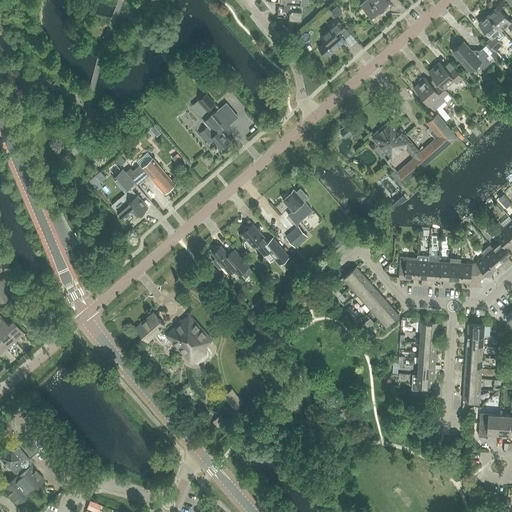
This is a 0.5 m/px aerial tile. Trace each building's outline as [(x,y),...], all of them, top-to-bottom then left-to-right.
[(364,0),(359,4),(372,18),(390,2),(387,0),(364,0)] [(290,10),(290,17),(302,18),(303,3),(291,2),(285,2),(285,6),(279,5),(278,10),(290,10)] [(337,6),(331,12),(336,18),(342,12),(337,6)] [(497,7),(488,15),(501,30),(507,25),(511,30),(511,19),(510,21),(497,7)] [(501,30),(488,15),(478,23),(491,38),(487,42),(494,50),(502,43),(495,35),(501,30)] [(324,40),(317,46),(321,51),(326,57),(345,40),(340,34),(346,29),(343,26),(335,17),(327,24),(330,27),(320,36),(324,40)] [(463,41),(451,51),(468,71),(478,63),(482,68),(490,62),(480,50),(474,54),(463,41)] [(494,50),(491,54),(497,61),(501,58),(494,50)] [(429,72),(439,84),(444,89),(444,88),(454,80),(456,83),(462,77),(454,68),(449,74),(443,67),(439,63),(429,72)] [(444,89),(439,84),(434,89),(425,78),(424,79),(423,78),(421,78),(419,80),(419,82),(420,83),(415,87),(416,89),(415,90),(415,92),(417,94),(419,94),(420,93),(429,104),(429,103),(434,109),(444,100),(442,98),(448,93),(444,88),(444,89)] [(200,98),(198,100),(207,110),(214,103),(204,91),(198,96),(200,98)] [(237,116),(226,103),(204,122),(208,127),(201,133),(208,142),(211,138),(220,148),(228,141),(224,136),(225,135),(221,130),(237,116)] [(420,152),(414,157),(397,172),(406,182),(457,137),(437,114),(427,122),(431,127),(436,132),(439,136),(420,152)] [(406,148),(414,157),(420,152),(412,143),(404,134),(405,133),(400,127),(399,128),(391,120),(371,137),(391,158),(387,161),(389,163),(406,148)] [(353,130),(349,125),(340,133),(345,138),(353,130)] [(431,127),(428,129),(433,135),(436,132),(431,127)] [(156,132),(149,137),(154,144),(161,139),(156,132)] [(141,181),(148,175),(164,193),(175,184),(152,158),(142,167),(140,165),(133,171),(131,168),(126,173),(136,185),(141,181)] [(123,169),(113,178),(126,193),(131,189),(136,185),(126,173),(123,169)] [(89,180),(97,190),(102,186),(99,183),(94,177),(89,180)] [(121,197),(112,205),(118,212),(124,219),(133,211),(137,216),(147,207),(137,195),(131,189),(126,193),(125,194),(121,197)] [(296,191),(294,189),(281,199),(292,211),(287,215),(296,225),(312,210),(304,201),(296,191)] [(479,216),(475,219),(484,229),(488,226),(479,216)] [(280,264),(283,261),(289,256),(273,237),(268,241),(253,224),(249,227),(246,227),(243,229),(244,232),(241,234),(253,247),(255,245),(264,255),(268,251),(280,264)] [(297,226),(290,232),(285,236),(295,247),(307,236),(297,226)] [(495,234),(500,240),(511,253),(511,252),(511,244),(511,243),(511,241),(511,235),(504,227),(495,234)] [(500,240),(493,247),(509,266),(511,262),(511,260),(508,256),(511,253),(500,240)] [(482,251),(485,254),(495,267),(500,263),(505,269),(509,266),(493,247),(490,244),(482,251)] [(222,265),(229,273),(233,269),(238,275),(248,266),(233,249),(227,255),(220,246),(219,247),(218,246),(216,246),(212,249),(212,251),(213,252),(212,253),(216,258),(212,261),(218,269),(222,265)] [(485,254),(475,263),(480,279),(487,274),(489,276),(494,272),(492,270),(495,267),(485,254)] [(427,285),(429,260),(429,256),(418,255),(418,257),(417,276),(422,276),(421,284),(427,285)] [(289,256),(283,261),(289,268),(295,263),(289,256)] [(411,275),(417,276),(418,257),(401,256),(399,277),(411,278),(411,275)] [(450,262),(449,286),(454,287),(454,278),(460,279),(461,262),(461,258),(451,258),(450,262)] [(433,277),(438,277),(439,261),(429,260),(427,285),(432,285),(433,277)] [(443,286),(449,286),(450,262),(439,261),(438,277),(444,278),(443,286)] [(475,263),(461,262),(460,279),(465,279),(465,282),(471,282),(471,279),(480,279),(475,263)] [(307,263),(301,269),(306,275),(313,269),(307,263)] [(344,277),(351,285),(363,274),(356,266),(344,277)] [(351,285),(358,293),(370,283),(363,274),(351,285)] [(7,280),(0,286),(0,302),(8,296),(3,291),(11,285),(10,284),(7,280)] [(358,293),(365,301),(378,291),(370,283),(358,293)] [(269,291),(260,299),(267,308),(277,300),(269,291)] [(365,301),(372,310),(385,299),(378,291),(365,301)] [(372,310),(379,318),(392,307),(385,299),(372,310)] [(392,307),(379,318),(387,326),(399,315),(392,307)] [(161,329),(189,362),(206,347),(204,345),(211,340),(189,315),(172,330),(165,323),(164,324),(155,314),(144,324),(143,322),(136,328),(147,341),(161,329)] [(1,316),(0,317),(0,322),(15,340),(24,332),(12,319),(8,324),(1,316)] [(422,320),(421,331),(438,333),(438,322),(422,320)] [(0,339),(7,348),(15,340),(0,322),(0,339)] [(468,323),(467,334),(484,336),(485,324),(468,323)] [(421,331),(420,342),(437,343),(438,333),(421,331)] [(467,334),(466,345),(483,346),(484,336),(467,334)] [(420,342),(419,353),(436,354),(437,343),(420,342)] [(466,345),(466,356),(483,357),(483,346),(466,345)] [(419,353),(419,364),(435,365),(436,354),(419,353)] [(466,356),(465,367),(482,368),(483,357),(466,356)] [(419,364),(418,374),(435,375),(435,365),(419,364)] [(7,366),(0,372),(0,374),(2,376),(9,369),(7,366)] [(465,367),(464,377),(481,379),(482,368),(465,367)] [(412,383),(412,388),(413,389),(424,390),(433,391),(434,386),(435,375),(418,374),(413,374),(412,383)] [(464,377),(464,388),(480,389),(481,379),(464,377)] [(480,389),(464,388),(463,399),(473,400),(472,404),(479,404),(480,389)] [(231,389),(224,395),(234,409),(242,403),(231,389)] [(487,432),(489,413),(480,413),(480,422),(479,422),(478,435),(487,435),(487,432)] [(487,432),(498,433),(500,414),(489,413),(487,432)] [(498,433),(509,434),(510,415),(500,414),(498,433)] [(220,415),(212,421),(217,427),(225,421),(220,415)] [(16,471),(18,474),(32,489),(44,479),(31,463),(34,461),(28,454),(37,447),(38,449),(39,449),(32,440),(27,435),(26,435),(28,437),(19,445),(21,447),(17,450),(13,445),(9,448),(8,447),(0,453),(0,458),(8,467),(10,465),(16,471)] [(35,437),(32,440),(39,449),(43,446),(35,437)] [(32,489),(18,474),(4,487),(16,500),(17,502),(32,489)] [(90,500),(86,509),(94,511),(98,511),(101,505),(92,502),(90,500)]
